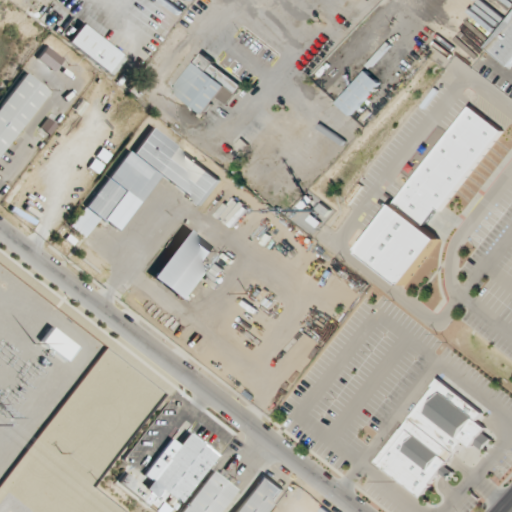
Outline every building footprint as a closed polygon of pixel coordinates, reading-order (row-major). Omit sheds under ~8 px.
[(511,64),(511,19),(490,48),(511,64)] [(125,57),(80,22),(65,42),(111,76),(125,57)] [(53,71),(62,59),(44,46),(35,59),(53,71)] [(245,80),(201,51),(174,92),(207,114),(218,98),(229,106),(245,80)] [(351,115),(382,82),(369,69),(338,102),(351,115)] [(0,155),(48,89),(22,70),(0,100),(0,155)] [(358,250),(402,285),(440,237),(430,229),(507,131),(473,104),(358,250)] [(158,175),(202,205),(221,177),(150,127),(132,153),(125,148),(69,228),(84,238),(97,218),(116,232),(127,216),(118,209),(128,194),(140,202),(158,175)] [(150,277),(180,300),(217,251),(186,228),(150,277)] [(76,347),(52,327),(40,341),(65,361),(76,347)] [(376,462),(421,496),(442,468),(444,469),(464,443),(480,455),(493,439),(485,433),(488,429),(479,422),(487,412),(441,377),(376,462)] [(217,454),(188,433),(180,445),(171,438),(160,453),(167,458),(151,481),(159,487),(154,495),(123,472),(116,483),(154,511),(167,493),(181,504),(217,454)] [(179,511),(266,511),(284,489),(264,474),(234,511),(219,511),(237,489),(212,470),(179,511)]
